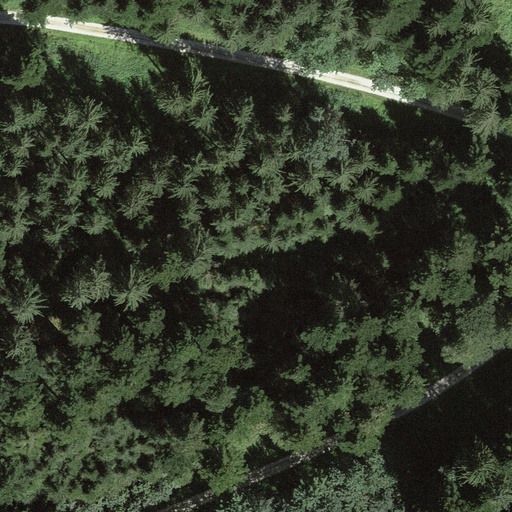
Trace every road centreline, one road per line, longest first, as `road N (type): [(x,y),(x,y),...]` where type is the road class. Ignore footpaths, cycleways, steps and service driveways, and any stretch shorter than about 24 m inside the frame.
road 1 (track): [(511,130),(365,87),(152,40),(0,17)]
road 2 (track): [(176,511),(372,429),(511,336)]
